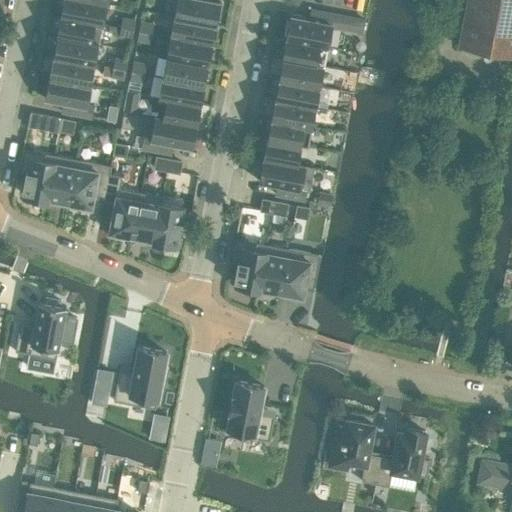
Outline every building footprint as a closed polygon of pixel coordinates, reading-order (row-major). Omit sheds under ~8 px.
[(102,23),(106,3),(88,0),(63,0),(61,15),(94,22),(102,23)] [(177,0),(174,16),(215,24),(219,2),(208,0),(177,0)] [(511,56),(511,0),(466,0),(458,46),(511,56)] [(316,20),(315,22),(322,23),(324,12),(318,11),(316,20)] [(324,12),(322,23),(329,24),(331,13),(324,12)] [(331,13),(329,24),(331,25),(336,26),(338,14),(331,13)] [(338,14),(336,26),(342,27),(344,15),(338,14)] [(94,22),(61,15),(57,35),(90,42),(98,43),(102,23),(94,22)] [(290,15),(286,38),(327,45),(331,25),(329,24),(322,23),(315,22),(316,20),(290,15)] [(344,15),(342,27),(349,28),(351,17),(344,15)] [(174,16),(170,36),(211,44),(215,24),(174,16)] [(133,29),(135,19),(122,17),(120,27),(133,29)] [(351,17),(349,28),(356,29),(358,18),(351,17)] [(358,18),(356,29),(362,31),(365,19),(358,18)] [(151,33),(153,23),(141,20),(139,30),(151,33)] [(131,39),(133,29),(120,27),(118,36),(131,39)] [(150,42),(151,33),(139,30),(137,40),(150,42)] [(90,42),(57,35),(53,55),(94,63),(98,43),(90,42)] [(170,36),(166,56),(207,64),(211,44),(170,36)] [(286,38),(282,58),(323,65),(327,45),(286,38)] [(94,63),(53,55),(49,76),(90,84),(94,63)] [(204,84),(207,64),(166,56),(162,76),(204,84)] [(125,69),(127,59),(115,57),(113,67),(125,69)] [(282,58),(278,78),(319,86),(323,65),(282,58)] [(144,73),(146,63),(133,61),(131,70),(144,73)] [(124,79),(125,69),(113,67),(111,76),(124,79)] [(142,82),(144,73),(131,70),(129,80),(142,82)] [(90,84),(49,76),(45,98),(64,101),(62,111),(91,117),(94,106),(86,104),(90,84)] [(166,98),(200,104),(204,84),(162,76),(158,97),(166,99),(166,98)] [(278,78),(274,98),(316,106),(319,86),(278,78)] [(135,113),(139,93),(127,91),(123,110),(135,113)] [(166,98),(166,99),(163,117),(163,118),(196,124),(200,104),(166,98)] [(274,98),(270,118),(312,126),(316,106),(274,98)] [(108,104),(105,119),(114,120),(117,105),(108,104)] [(60,130),(62,119),(62,118),(30,112),(28,125),(59,131),(60,130)] [(192,146),(196,124),(163,118),(163,117),(155,116),(151,137),(143,136),(141,147),(150,149),(171,153),(173,143),(192,146)] [(270,118),(267,138),(300,144),(300,145),(308,147),(312,126),(270,118)] [(74,133),(76,122),(62,119),(60,130),(74,133)] [(267,138),(263,158),(296,164),(296,163),(300,145),(300,144),(267,138)] [(125,155),(127,144),(114,142),(112,153),(125,155)] [(46,202),(55,154),(23,148),(21,162),(19,172),(26,173),(23,190),(24,190),(24,194),(33,196),(33,200),(46,202)] [(59,201),(68,203),(76,158),(55,154),(46,202),(58,205),(59,201)] [(166,170),(169,159),(156,156),(154,167),(166,170)] [(110,173),(111,165),(76,158),(68,203),(77,204),(76,208),(91,211),(93,198),(104,200),(109,173),(110,173)] [(263,158),(259,180),(277,184),(275,193),(305,199),(307,189),(309,190),(314,167),(296,163),(296,164),(263,158)] [(179,172),(181,161),(169,159),(166,170),(179,172)] [(132,235),(141,191),(120,187),(122,175),(110,173),(109,173),(104,200),(115,202),(109,235),(122,238),(123,234),(132,235)] [(160,203),(161,203),(163,196),(141,191),(132,235),(141,237),(140,241),(153,243),(160,203)] [(320,191),(318,202),(330,204),(332,193),(320,191)] [(273,212),(275,201),(263,199),(261,210),(273,212)] [(285,214),(287,203),(275,201),(273,212),(285,214)] [(184,208),(161,203),(160,203),(153,243),(166,246),(167,242),(177,244),(178,240),(179,240),(183,221),(181,220),(184,208)] [(307,218),(309,207),(297,204),(295,215),(307,218)] [(244,289),(257,291),(267,243),(235,237),(233,251),(231,260),(237,262),(234,278),(236,279),(235,283),(245,285),(244,289)] [(279,291),(288,247),(267,243),(257,291),(270,294),(270,290),(279,291)] [(313,289),(320,254),(288,247),(279,291),(288,293),(288,297),(302,300),(304,287),(313,289)] [(20,322),(15,350),(30,353),(27,366),(52,371),(54,358),(55,358),(59,339),(72,342),(77,317),(64,314),(66,305),(60,304),(61,300),(45,296),(44,301),(39,300),(35,319),(34,325),(20,322)] [(119,369),(113,400),(155,408),(160,383),(165,384),(168,368),(163,367),(166,351),(138,346),(134,366),(133,372),(119,369)] [(98,367),(93,393),(109,396),(114,370),(98,367)] [(236,380),(226,432),(270,440),(274,415),(259,412),(260,406),(264,386),(236,380)] [(373,491),(380,455),(367,453),(373,424),(347,419),(343,438),(340,438),(340,439),(334,438),(329,465),(346,468),(348,460),(364,463),(361,480),(370,482),(368,491),(373,491)] [(420,456),(425,431),(408,427),(407,432),(398,430),(393,458),(380,455),(373,491),(378,492),(380,484),(389,485),(392,470),(426,477),(430,458),(420,456)] [(31,431),(29,443),(37,445),(39,433),(31,431)] [(206,436),(202,461),(216,464),(221,439),(206,436)] [(511,511),(511,463),(493,460),(489,481),(509,485),(507,495),(511,496),(511,505),(510,511),(511,511)] [(139,478),(137,490),(145,492),(147,480),(139,478)] [(22,480),(19,494),(27,496),(30,481),(22,480)] [(23,511),(47,511),(53,486),(30,481),(27,496),(24,511),(23,511)] [(53,486),(47,511),(69,511),(74,490),(53,486)] [(74,490),(69,511),(91,511),(95,494),(74,490)] [(19,494),(16,509),(24,511),(27,496),(19,494)] [(95,494),(91,511),(113,511),(115,507),(116,507),(118,498),(95,494)]
